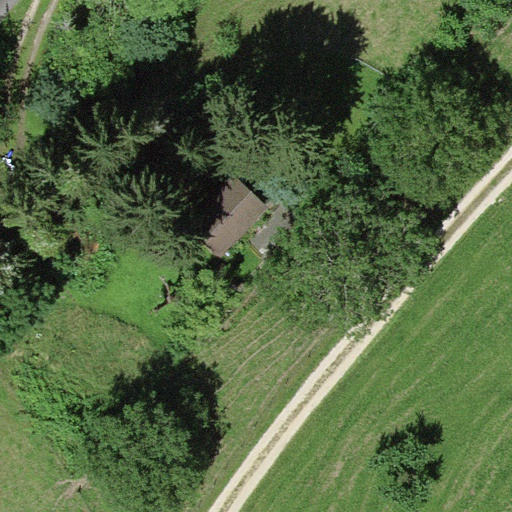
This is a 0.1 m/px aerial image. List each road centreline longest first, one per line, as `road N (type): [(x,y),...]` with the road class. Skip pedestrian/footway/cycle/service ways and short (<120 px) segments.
road 1 (track): [(511,161),(332,359),(217,511)]
road 2 (track): [(36,0),(10,96),(24,152),(41,164)]
